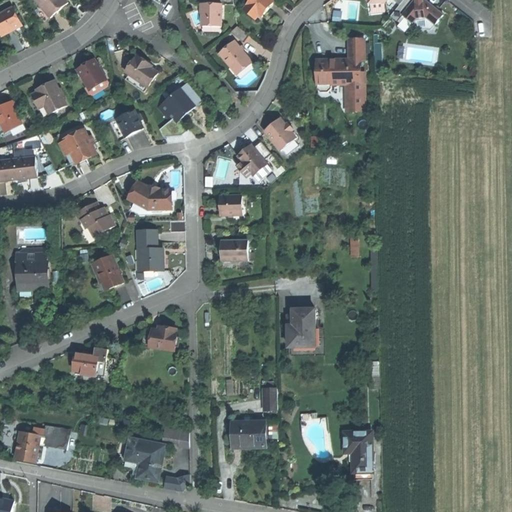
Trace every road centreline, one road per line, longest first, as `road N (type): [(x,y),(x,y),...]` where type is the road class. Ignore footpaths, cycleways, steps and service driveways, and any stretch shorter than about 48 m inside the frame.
road 1 (residential): [(194,502),(187,291)]
road 2 (residential): [(0,204),(71,190),(143,154),(196,148)]
road 3 (residential): [(0,375),(187,291)]
road 4 (residential): [(196,148),(261,107),(301,16),(318,0)]
road 5 (residential): [(194,502),(0,464)]
road 6 (residential): [(187,291),(197,274),(196,148)]
road 7 (residential): [(114,0),(79,41),(0,82)]
